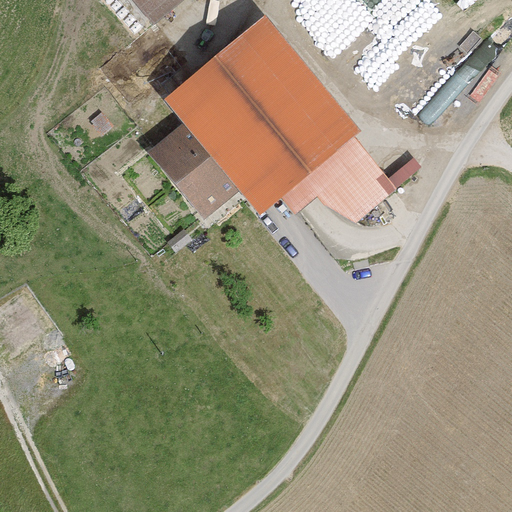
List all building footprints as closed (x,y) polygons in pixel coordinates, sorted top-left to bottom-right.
[(142,0),(159,19),(180,0),(142,0)] [(368,114),(276,0),(172,84),(194,108),(248,180),(263,197),(287,182),(357,123),(368,114)] [(248,180),(194,108),(152,140),(207,211),(248,180)] [(404,179),(357,123),(287,182),(303,201),(322,185),(353,222),(404,179)] [(0,308),(0,335),(13,353),(59,320),(33,284),(0,308)] [(333,349),(343,336),(319,316),(309,328),(333,349)] [(308,332),(301,341),(324,358),(331,349),(308,332)]
